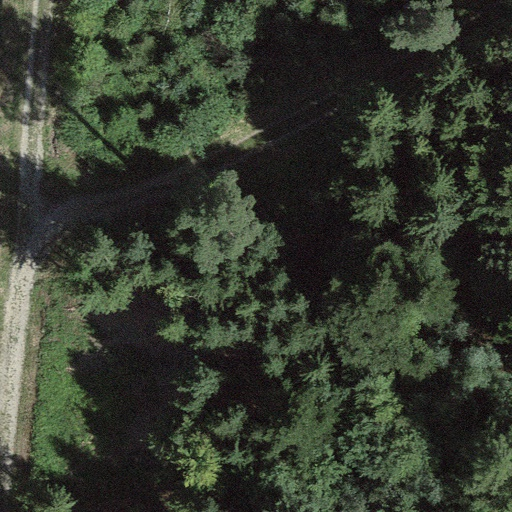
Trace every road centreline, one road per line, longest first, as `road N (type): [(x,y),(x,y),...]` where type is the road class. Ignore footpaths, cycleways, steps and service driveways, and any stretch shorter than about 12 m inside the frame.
road 1 (track): [(29,511),(76,187),(66,0)]
road 2 (track): [(505,0),(275,134),(76,187)]
